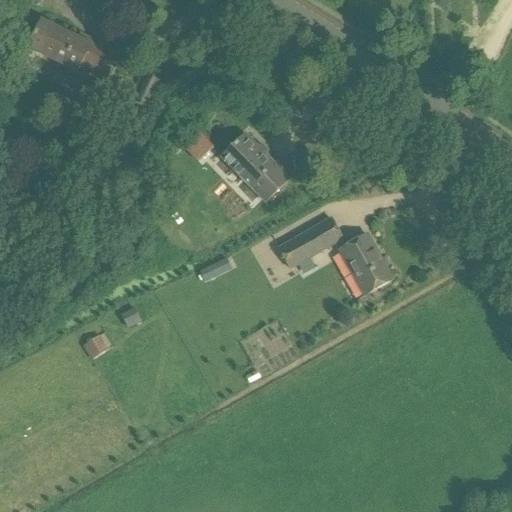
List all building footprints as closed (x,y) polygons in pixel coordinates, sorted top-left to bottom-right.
[(83,68),(108,80),(120,56),(82,38),(80,43),(44,25),(31,51),(79,75),(83,68)] [(167,80),(152,72),(132,111),(147,119),(167,80)] [(81,101),(95,108),(104,88),(90,82),(81,101)] [(200,134),(184,149),(198,164),(214,149),(200,134)] [(277,162),(273,166),(246,138),(223,160),(267,206),(295,179),(277,162)] [(213,212),(223,232),(240,224),(230,204),(213,212)] [(331,220),(276,251),(289,274),(343,243),(331,220)] [(340,253),(366,299),(394,283),(368,237),(340,253)] [(197,275),(200,282),(224,272),(221,265),(197,275)] [(91,361),(109,350),(100,336),(83,347),(91,361)]
